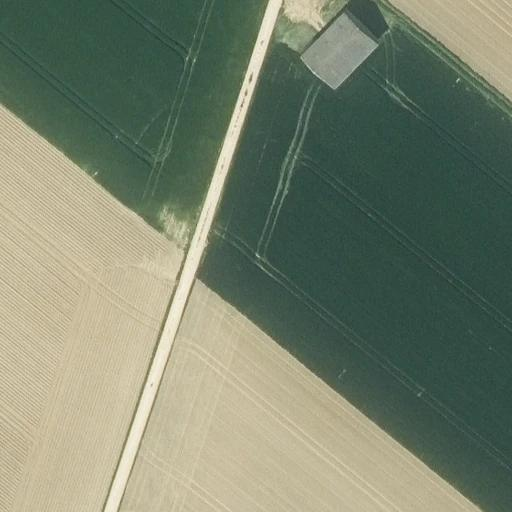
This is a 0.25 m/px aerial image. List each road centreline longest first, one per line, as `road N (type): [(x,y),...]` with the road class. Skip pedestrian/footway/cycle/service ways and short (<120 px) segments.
road 1 (track): [(111,511),(277,0)]
road 2 (track): [(511,113),(377,0)]
